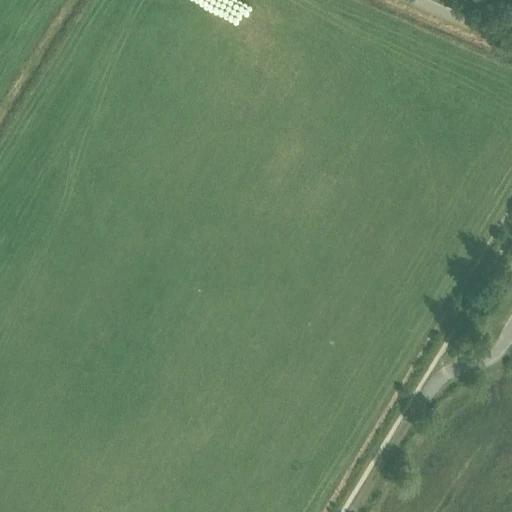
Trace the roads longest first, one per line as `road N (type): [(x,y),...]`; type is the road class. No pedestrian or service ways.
road 1 (track): [(419,388),(417,410),(355,511)]
road 2 (unclassified): [(417,410),(449,372),(511,329)]
